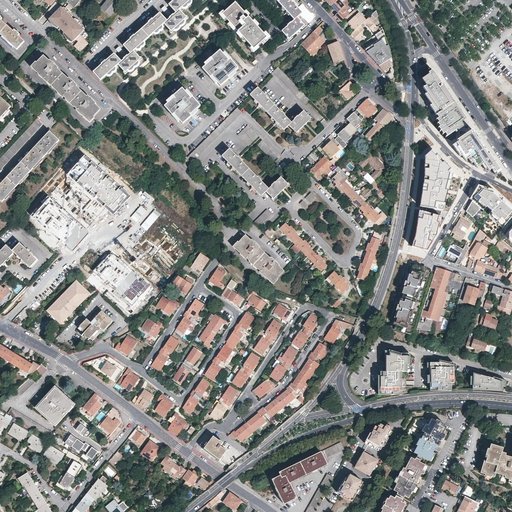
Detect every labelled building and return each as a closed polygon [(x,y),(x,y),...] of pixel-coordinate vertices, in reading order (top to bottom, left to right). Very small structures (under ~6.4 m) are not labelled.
[(173,0),(170,3),(168,5),(175,13),(174,14),(172,11),(166,16),(168,19),(167,21),(159,12),(158,14),(154,18),(151,15),(148,18),(145,20),(147,24),(136,34),(133,31),(130,34),(126,37),(129,40),(125,43),(123,45),(130,53),(129,54),(127,52),(120,58),(122,60),(121,61),(114,53),(113,55),(108,59),(105,56),(101,60),(97,63),(100,66),(93,72),(100,80),(118,64),(125,72),(140,59),(133,51),(164,24),(170,31),(186,18),(179,10),(189,0),(173,0)] [(110,15),(123,0),(106,0),(101,7),(110,15)] [(274,42),(236,0),(235,0),(218,15),(255,54),(259,51),(270,46),(274,42)] [(289,39),(304,25),(297,17),(302,13),(295,5),(296,5),(293,1),(292,2),(290,0),(276,0),(294,20),(290,23),(289,23),(287,25),(288,25),(281,31),(289,39)] [(337,0),(332,6),(338,13),(340,11),(349,3),(347,0),(346,0),(343,3),(340,0),(337,0)] [(159,12),(168,5),(170,3),(168,1),(162,6),(156,11),(158,14),(159,12)] [(61,6),(56,2),(48,10),(53,15),(49,18),(54,23),(58,27),(60,28),(62,31),(64,32),(69,37),(73,41),(75,39),(76,38),(80,41),(78,42),(74,46),(80,52),(88,44),(79,35),(84,30),(83,28),(78,24),(74,20),(71,17),(67,13),(63,8),(61,6)] [(347,22),(355,30),(366,20),(356,9),(346,18),(349,21),(347,22)] [(378,16),(376,10),(366,20),(355,30),(352,33),(355,37),(364,29),(363,27),(366,25),(375,35),(383,29),(382,27),(380,27),(379,25),(377,27),(373,21),(378,16)] [(342,22),(346,18),(342,12),(343,12),(342,11),(341,12),(340,11),(338,13),(336,16),(342,22)] [(0,33),(17,50),(25,41),(19,36),(20,34),(17,31),(15,29),(13,30),(1,20),(3,18),(0,15),(0,33)] [(324,21),(322,23),(309,35),(310,36),(301,44),(314,57),(318,53),(319,54),(324,49),(320,46),(324,43),(319,35),(323,28),(324,21)] [(334,43),(338,42),(336,37),(334,34),(330,28),(327,28),(330,35),(334,43)] [(386,38),(383,29),(375,35),(374,35),(378,40),(364,50),(379,66),(392,58),(388,45),(386,38)] [(114,53),(123,45),(125,43),(123,41),(117,46),(110,52),(113,55),(114,53)] [(248,61),(254,56),(241,41),(235,46),(248,61)] [(334,63),(344,60),(338,42),(334,43),(328,46),(334,63)] [(228,77),(235,71),(238,68),(230,59),(229,60),(223,53),(220,50),(211,58),(212,59),(206,65),(202,68),(210,77),(211,76),(218,83),(221,86),(230,78),(228,77)] [(89,121),(100,110),(92,102),(93,101),(92,100),(90,98),(89,99),(73,84),(74,83),(73,82),(71,80),(70,82),(54,66),(55,65),(54,64),(52,63),(51,64),(43,56),(32,67),(89,121)] [(392,58),(379,66),(384,72),(391,66),(393,68),(394,67),(393,64),(392,58)] [(310,99),(278,66),(273,71),(305,104),(310,99)] [(388,76),(395,83),(400,79),(394,67),(393,68),(386,74),(388,76)] [(462,119),(433,75),(424,81),(428,88),(424,90),(428,96),(426,98),(433,108),(431,109),(436,116),(441,132),(445,138),(462,127),(458,122),(462,119)] [(346,80),(339,86),(341,89),(348,82),(346,80)] [(350,81),(348,82),(341,89),(340,90),(348,100),(354,95),(351,91),(355,87),(350,81)] [(264,94),(257,87),(250,95),(284,130),(289,125),(296,133),(311,119),(304,111),(298,116),(297,115),(294,119),(294,120),(291,122),(284,115),(285,115),(282,111),(281,112),(267,98),(268,97),(265,94),(264,94)] [(191,115),(197,109),(201,106),(193,97),(191,98),(185,91),(182,88),(173,96),(175,97),(168,103),(165,106),(173,115),(174,114),(180,120),(183,124),(192,116),(191,115)] [(3,115),(8,109),(11,106),(0,96),(0,117),(3,114),(3,115)] [(363,104),(357,110),(361,114),(363,116),(365,114),(368,117),(372,114),(374,116),(378,111),(374,106),(376,104),(369,98),(363,104)] [(237,108),(185,159),(190,163),(242,112),(237,108)] [(0,117),(0,120),(2,118),(3,118),(8,113),(10,111),(8,109),(3,115),(3,114),(0,117)] [(369,143),(393,117),(387,112),(382,109),(374,119),(378,122),(376,124),(364,137),(369,143)] [(347,119),(350,123),(355,128),(362,121),(363,122),(366,119),(363,116),(361,114),(358,117),(354,112),(350,116),(347,119)] [(0,169),(42,124),(37,119),(0,159),(0,169)] [(350,123),(344,129),(351,136),(358,130),(355,128),(350,123)] [(254,141),(258,136),(248,125),(243,130),(254,141)] [(351,136),(344,129),(337,135),(339,136),(335,139),(344,148),(347,145),(346,143),(352,137),(351,136)] [(469,129),(449,142),(459,156),(461,155),(465,160),(470,158),(477,167),(481,165),(485,170),(495,174),(498,170),(469,129)] [(0,199),(2,202),(59,140),(50,131),(0,184),(0,199)] [(245,134),(242,131),(238,135),(241,138),(249,146),(253,141),(245,134)] [(273,161),(278,156),(263,140),(258,145),(273,161)] [(332,157),(340,150),(332,141),(324,149),(332,157)] [(274,199),(288,185),(281,177),(275,183),(275,182),(271,185),(272,186),(269,189),(260,180),(261,180),(258,177),(257,177),(241,160),(238,157),(229,149),(221,156),(231,167),(261,196),(266,192),(274,199)] [(420,207),(442,211),(453,171),(431,149),(424,157),(423,180),(420,207)] [(376,170),(370,176),(373,179),(375,181),(387,169),(371,151),(358,163),(363,168),(369,163),(376,170)] [(127,193),(84,154),(67,175),(108,210),(111,213),(113,215),(130,196),(127,193)] [(325,156),(318,163),(325,171),(326,171),(328,174),(330,172),(334,166),(330,162),(325,156)] [(318,163),(311,170),(321,180),(323,178),(320,176),(325,171),(318,163)] [(338,167),(331,173),(329,176),(334,182),(333,183),(343,193),(344,192),(348,196),(347,197),(357,207),(358,206),(363,210),(362,211),(371,221),(372,220),(375,223),(376,222),(378,225),(387,217),(383,212),(380,215),(374,209),(373,210),(345,182),(348,178),(338,167)] [(459,168),(449,188),(453,191),(448,200),(458,205),(465,192),(463,191),(466,185),(463,184),(469,173),(459,168)] [(380,198),(386,192),(375,181),(373,179),(371,181),(380,190),(376,193),(380,198)] [(477,184),(470,198),(472,200),(481,208),(488,214),(502,228),(511,216),(511,210),(487,188),(477,184)] [(311,193),(306,198),(311,203),(316,198),(311,193)] [(57,239),(74,253),(91,234),(89,232),(49,196),(31,217),(42,225),(57,239)] [(472,217),(481,208),(472,200),(465,211),(467,212),(465,216),(473,223),(476,220),(472,217)] [(253,223),(258,228),(272,214),(267,210),(253,223)] [(420,212),(412,247),(426,251),(437,232),(442,217),(420,212)] [(491,229),(497,223),(489,216),(484,222),(491,229)] [(459,230),(463,224),(469,228),(471,224),(461,217),(454,228),(452,232),(454,233),(463,238),(465,234),(459,230)] [(50,260),(54,255),(19,222),(14,227),(50,260)] [(308,257),(322,271),(328,265),(326,263),(317,252),(315,254),(311,249),(313,248),(303,238),(301,240),(297,235),(298,234),(289,224),(288,225),(285,223),(280,228),(295,244),(291,248),(297,254),(301,250),(308,257)] [(267,236),(269,238),(275,232),(270,227),(264,233),(267,236)] [(480,244),(486,235),(480,229),(476,235),(469,248),(465,255),(469,258),(468,259),(472,262),(469,268),(474,270),(476,262),(473,261),(474,257),(479,259),(479,258),(481,254),(484,255),(488,249),(490,250),(493,245),(484,240),(481,244),(480,244)] [(452,237),(460,242),(463,238),(454,233),(452,237)] [(273,282),(284,271),(275,263),(276,262),(274,261),(273,260),(272,261),(256,246),(257,245),(256,243),(254,242),(253,243),(246,236),(235,247),(273,282)] [(373,260),(381,263),(382,259),(379,258),(380,257),(375,255),(378,249),(381,250),(383,245),(380,243),(381,240),(373,236),(372,241),(370,240),(365,251),(367,252),(365,257),(364,261),(362,261),(357,273),(359,274),(357,278),(365,281),(373,260)] [(511,251),(511,248),(502,239),(495,246),(501,252),(506,247),(511,252),(511,251)] [(0,267),(14,253),(30,268),(37,260),(30,253),(31,253),(27,249),(26,249),(20,243),(12,251),(6,245),(0,251),(0,267)] [(463,249),(456,244),(454,247),(454,248),(461,252),(459,257),(455,264),(459,265),(465,255),(469,248),(465,245),(463,249)] [(454,247),(451,245),(447,251),(459,257),(461,252),(454,248),(454,247)] [(114,290),(132,305),(149,286),(113,254),(111,252),(92,271),(96,274),(114,290)] [(196,267),(202,271),(210,259),(200,253),(191,267),(194,269),(196,267)] [(322,271),(308,257),(306,259),(320,273),(322,271)] [(486,264),(478,261),(479,259),(474,257),(473,261),(476,262),(474,270),(477,271),(480,272),(482,273),(486,264)] [(511,274),(511,260),(508,265),(510,267),(505,274),(503,274),(501,279),(504,280),(507,281),(511,274)] [(403,286),(404,286),(405,286),(403,293),(401,298),(399,304),(397,304),(395,309),(397,310),(395,316),(394,318),(392,317),(390,324),(389,327),(391,328),(391,327),(410,334),(432,269),(413,263),(410,262),(410,265),(407,272),(409,273),(407,281),(406,280),(405,280),(403,286)] [(501,279),(503,274),(499,272),(502,266),(499,264),(498,268),(489,265),(486,264),(482,273),(487,274),(501,279)] [(182,270),(189,274),(192,269),(186,265),(182,270)] [(220,282),(227,272),(219,267),(209,281),(221,289),(224,284),(220,282)] [(449,272),(436,267),(435,271),(434,272),(429,288),(429,290),(420,315),(417,324),(416,328),(419,329),(430,331),(431,326),(430,326),(433,320),(437,321),(438,322),(440,316),(448,293),(452,280),(454,273),(449,272)] [(180,271),(168,285),(170,286),(171,285),(179,291),(179,292),(181,293),(182,292),(186,294),(194,281),(186,275),(183,279),(179,275),(182,271),(180,271)] [(343,293),(349,287),(346,284),(347,283),(337,274),(336,275),(334,272),(328,278),(343,293)] [(454,273),(452,280),(460,283),(462,276),(454,273)] [(462,299),(469,278),(466,277),(459,298),(462,299)] [(221,295),(230,301),(238,306),(243,298),(231,290),(236,283),(232,280),(221,295)] [(85,298),(89,293),(78,282),(72,288),(66,294),(68,295),(63,301),(61,299),(56,305),(48,313),(52,316),(56,320),(60,324),(64,319),(66,321),(69,317),(67,316),(72,311),(73,313),(79,307),(78,305),(82,300),(84,302),(86,299),(85,298)] [(483,291),(486,284),(481,282),(478,290),(468,286),(463,301),(473,305),(477,295),(482,297),(483,291)] [(0,302),(3,304),(8,298),(7,298),(11,294),(9,292),(10,291),(6,288),(3,290),(0,286),(0,302)] [(255,296),(258,292),(253,290),(247,300),(254,305),(253,306),(261,311),(266,303),(255,296)] [(509,314),(511,306),(511,292),(506,290),(505,290),(500,306),(501,307),(500,311),(509,314)] [(177,307),(179,304),(173,300),(171,303),(170,302),(167,300),(163,297),(157,306),(162,309),(168,313),(170,314),(176,306),(177,307)] [(490,309),(492,300),(485,299),(483,307),(490,309)] [(186,314),(194,319),(203,305),(196,300),(192,306),(191,306),(186,314)] [(341,303),(338,300),(333,305),(336,308),(341,303)] [(288,322),(295,312),(292,310),(291,312),(279,304),(274,312),(282,317),(281,317),(288,322)] [(103,332),(114,321),(103,311),(91,323),(87,319),(80,326),(83,329),(82,331),(85,333),(83,334),(89,340),(90,338),(93,341),(102,331),(103,332)] [(12,318),(15,321),(21,315),(18,312),(12,318)] [(492,318),(493,315),(484,312),(480,324),(496,329),(499,321),(492,318)] [(245,333),(254,318),(246,313),(244,317),(243,319),(242,318),(236,327),(245,333)] [(195,325),(192,323),(194,319),(186,314),(179,323),(180,324),(177,329),(184,334),(189,327),(192,329),(195,325)] [(319,319),(311,314),(302,329),(310,334),(315,327),(314,327),(319,319)] [(226,322),(217,315),(208,328),(216,334),(219,330),(218,329),(222,323),(224,324),(226,322)] [(163,329),(164,326),(158,322),(157,325),(149,319),(143,328),(156,336),(161,328),(163,329)] [(281,325),(274,320),(264,334),(273,340),(277,334),(276,333),(281,325)] [(343,334),(349,324),(337,320),(330,331),(325,338),(333,343),(336,339),(340,332),(343,334)] [(419,329),(418,332),(434,334),(435,327),(437,321),(433,320),(430,326),(431,326),(430,331),(419,329)] [(235,347),(245,333),(236,327),(230,336),(231,337),(229,339),(227,342),(235,347)] [(216,334),(208,328),(199,340),(204,344),(204,345),(209,348),(211,345),(208,343),(212,337),(213,338),(216,334)] [(310,334),(302,329),(292,343),(300,348),(305,341),(306,341),(310,334)] [(125,334),(120,337),(125,341),(122,345),(119,344),(116,348),(119,350),(120,349),(128,355),(137,342),(125,334)] [(273,340),(264,334),(254,349),(262,354),(267,346),(268,347),(273,340)] [(179,342),(171,337),(168,343),(167,342),(161,351),(167,355),(168,352),(171,354),(179,342)] [(488,343),(468,337),(466,345),(485,352),(488,343)] [(315,358),(317,357),(321,360),(329,348),(330,346),(325,342),(323,345),(320,343),(317,347),(318,348),(314,354),(312,352),(310,355),(311,355),(315,358)] [(0,355),(3,357),(8,349),(0,343),(0,355)] [(229,362),(235,353),(232,351),(224,346),(221,351),(221,352),(220,351),(214,360),(223,366),(226,361),(229,362)] [(289,367),(293,360),(298,352),(290,347),(280,361),(283,363),(289,367)] [(202,353),(194,348),(183,364),(192,369),(202,353)] [(8,349),(3,357),(11,363),(16,354),(8,349)] [(169,357),(167,355),(161,351),(155,360),(156,361),(152,366),(160,371),(169,357)] [(404,355),(391,352),(392,358),(389,358),(389,360),(389,365),(389,366),(391,366),(391,373),(389,373),(388,373),(387,373),(387,375),(385,375),(385,381),(382,381),(382,396),(403,396),(406,396),(405,388),(405,380),(405,373),(410,373),(410,370),(410,357),(404,357),(404,355)] [(260,358),(252,353),(242,368),(251,373),(256,367),(255,366),(260,358)] [(16,354),(11,363),(19,368),(25,359),(16,354)] [(310,377),(319,364),(314,361),(315,358),(311,355),(309,358),(311,360),(306,366),(305,365),(301,372),(309,377),(310,377)] [(25,359),(19,368),(28,373),(29,370),(33,373),(36,370),(40,366),(34,362),(32,364),(29,362),(25,359)] [(221,368),(223,366),(214,360),(208,369),(209,370),(207,373),(205,375),(213,380),(221,368)] [(431,383),(431,388),(431,391),(455,390),(455,388),(455,382),(454,363),(452,363),(452,362),(443,360),(443,362),(430,362),(430,370),(430,375),(431,383)] [(120,377),(124,372),(115,365),(114,367),(107,362),(101,371),(108,376),(109,375),(113,377),(112,378),(117,382),(120,378),(120,377)] [(284,374),(289,367),(283,363),(281,366),(278,364),(270,376),(278,381),(283,373),(284,374)] [(43,377),(46,374),(49,371),(42,364),(37,370),(43,377)] [(192,369),(183,364),(173,379),(181,385),(192,369)] [(251,373),(242,368),(233,382),(240,387),(245,380),(246,380),(251,373)] [(139,379),(130,373),(131,371),(128,369),(124,375),(121,380),(118,383),(130,391),(139,379)] [(304,392),(301,390),(305,385),(310,377),(309,377),(301,372),(297,378),(298,378),(294,384),(292,383),(289,387),(298,393),(302,396),(304,397),(307,400),(309,396),(304,392)] [(493,378),(473,373),(473,377),(473,385),(473,390),(503,391),(503,387),(503,381),(493,378)] [(35,383),(30,377),(15,391),(20,396),(35,383)] [(301,390),(304,392),(313,379),(310,377),(305,385),(301,390)] [(210,385),(203,379),(200,384),(199,385),(198,385),(192,394),(197,397),(200,394),(206,397),(208,394),(205,392),(210,385)] [(269,391),(275,386),(269,379),(255,390),(261,397),(268,391),(269,391)] [(223,397),(222,397),(220,400),(229,406),(233,400),(232,399),(238,391),(230,386),(223,397)] [(55,423),(74,404),(56,387),(38,406),(55,423)] [(298,393),(289,387),(287,389),(288,391),(283,395),(282,395),(276,399),(283,407),(295,397),(295,396),(298,393)] [(136,396),(132,402),(135,404),(136,402),(144,408),(149,401),(152,396),(153,394),(148,391),(144,389),(139,398),(136,396)] [(95,416),(104,404),(105,402),(97,395),(96,394),(87,405),(92,410),(90,412),(95,416)] [(197,397),(192,394),(188,400),(186,403),(187,403),(183,408),(191,413),(200,399),(197,397)] [(164,417),(173,405),(164,399),(165,397),(162,395),(158,401),(161,403),(155,411),(164,417)] [(281,409),(283,407),(276,399),(270,404),(271,405),(266,409),(264,407),(261,410),(265,414),(267,413),(270,417),(281,409)] [(229,406),(220,400),(217,403),(218,404),(211,415),(218,420),(224,412),(225,413),(229,406)] [(7,413),(15,418),(19,421),(33,429),(49,439),(54,433),(11,408),(7,413)] [(263,416),(265,414),(261,410),(258,413),(259,415),(254,419),(253,418),(247,423),(254,431),(266,421),(263,416)] [(179,416),(175,413),(172,418),(171,417),(168,421),(173,424),(169,429),(176,435),(181,428),(185,422),(178,417),(179,416)] [(6,427),(10,421),(0,414),(0,426),(1,427),(2,425),(6,427)] [(111,434),(121,422),(115,418),(113,421),(107,416),(100,425),(111,434)] [(442,433),(445,427),(441,425),(442,423),(435,420),(434,421),(430,419),(427,425),(426,425),(423,429),(424,430),(423,433),(419,439),(416,446),(412,453),(416,455),(415,457),(420,459),(421,457),(427,461),(430,456),(432,453),(435,446),(438,441),(438,440),(439,438),(440,439),(443,434),(442,433)] [(189,425),(185,422),(181,428),(185,430),(189,425)] [(251,433),(254,431),(247,423),(242,428),(243,429),(237,433),(235,431),(228,436),(234,440),(238,437),(241,441),(251,433)] [(366,441),(369,443),(372,444),(381,449),(388,435),(393,428),(386,424),(385,426),(380,423),(379,425),(378,425),(377,426),(376,425),(373,429),(372,432),(370,432),(365,441),(366,441)] [(24,438),(28,432),(14,424),(9,432),(18,438),(20,436),(24,438)] [(88,430),(80,424),(76,429),(83,435),(88,430)] [(146,438),(135,429),(128,438),(132,441),(131,442),(135,445),(136,442),(141,445),(146,438)] [(40,452),(46,443),(32,434),(28,441),(32,443),(31,446),(40,452)] [(84,444),(71,434),(65,443),(71,447),(71,446),(79,452),(81,449),(88,453),(86,455),(92,459),(98,451),(86,442),(84,444)] [(221,446),(224,442),(220,439),(219,440),(213,436),(205,449),(221,460),(221,458),(227,451),(221,446)] [(100,445),(106,449),(110,444),(104,439),(100,445)] [(157,458),(162,451),(160,449),(161,449),(151,441),(142,453),(152,461),(155,457),(157,458)] [(224,442),(221,446),(227,451),(221,458),(231,466),(244,455),(237,450),(225,441),(224,442)] [(344,448),(340,442),(279,472),(282,477),(280,478),(279,476),(273,479),(284,503),(297,497),(289,482),(327,464),(324,458),(344,448)] [(511,457),(505,455),(505,453),(502,452),(503,448),(491,444),(489,449),(487,449),(487,450),(489,451),(488,455),(489,455),(488,458),(487,457),(486,461),(484,461),(480,472),(487,474),(491,475),(491,474),(494,475),(495,472),(502,475),(507,476),(507,478),(509,479),(511,480),(511,481),(511,457)] [(62,458),(64,454),(50,446),(44,455),(58,463),(61,458),(62,458)] [(79,458),(64,449),(62,451),(67,454),(66,456),(74,461),(77,462),(79,458)] [(375,463),(377,460),(368,454),(369,453),(364,450),(362,454),(359,458),(358,461),(355,465),(354,467),(368,475),(371,471),(373,467),(375,463)] [(120,454),(117,452),(109,461),(115,466),(121,459),(118,456),(120,454)] [(167,456),(161,463),(167,468),(165,470),(169,473),(171,472),(176,465),(170,461),(171,459),(167,456)] [(421,470),(424,465),(418,462),(419,460),(415,458),(413,459),(410,458),(404,469),(400,477),(399,479),(398,479),(395,483),(396,484),(393,490),(397,493),(396,494),(403,498),(404,496),(407,498),(411,491),(412,492),(414,487),(413,486),(414,484),(415,484),(417,480),(419,477),(420,474),(422,470),(421,470)] [(77,462),(74,461),(66,472),(75,477),(82,466),(77,462)] [(182,469),(176,465),(171,472),(169,473),(169,474),(174,478),(176,475),(180,479),(186,471),(183,468),(182,469)] [(192,485),(198,477),(192,472),(190,470),(183,478),(186,481),(185,482),(183,485),(189,489),(190,488),(191,487),(192,485)] [(24,486),(33,480),(28,472),(19,478),(23,486),(24,486)] [(75,477),(66,472),(64,477),(59,484),(65,487),(68,489),(75,477)] [(305,511),(313,511),(333,477),(327,474),(305,511)] [(344,481),(342,484),(337,493),(340,494),(344,496),(348,498),(352,500),(356,493),(357,491),(358,488),(362,482),(355,478),(355,477),(348,474),(346,477),(347,478),(344,482),(344,481)] [(59,484),(64,477),(62,476),(56,485),(64,490),(65,487),(59,484)] [(205,489),(210,483),(211,485),(215,482),(211,479),(209,483),(202,478),(198,484),(201,487),(201,488),(204,490),(204,489),(205,489)] [(93,486),(100,492),(101,493),(107,486),(99,479),(93,486)] [(452,483),(445,479),(441,486),(441,487),(454,494),(454,492),(458,485),(457,485),(453,483),(452,483)] [(24,486),(29,494),(38,488),(33,480),(24,486)] [(87,493),(95,499),(99,494),(100,492),(93,486),(87,493)] [(34,501),(43,496),(38,488),(29,494),(34,501)] [(242,500),(230,491),(223,501),(235,509),(242,500)] [(87,493),(85,497),(82,501),(89,506),(95,499),(87,493)] [(216,493),(209,500),(212,503),(219,497),(216,493)] [(380,511),(402,511),(403,510),(402,510),(405,504),(401,501),(402,499),(396,495),(394,498),(390,495),(388,499),(387,498),(386,502),(384,501),(382,504),(384,505),(382,509),(380,511)] [(34,501),(39,509),(47,504),(43,496),(34,501)] [(472,511),(477,503),(465,496),(457,511),(472,511)] [(123,501),(119,505),(115,500),(107,506),(111,511),(114,511),(116,511),(122,511),(124,511),(128,507),(123,501)] [(76,508),(80,511),(88,511),(90,511),(87,509),(89,506),(82,501),(76,508)] [(438,511),(442,505),(435,502),(429,511),(438,511)]
